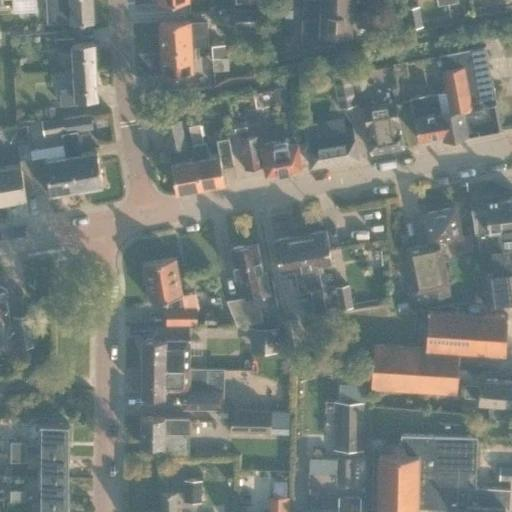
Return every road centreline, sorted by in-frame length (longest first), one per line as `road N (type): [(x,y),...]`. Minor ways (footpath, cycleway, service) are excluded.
road 1 (tertiary): [(146,216),(511,144)]
road 2 (residential): [(104,511),(99,225)]
road 3 (residential): [(146,216),(124,96),(120,0)]
